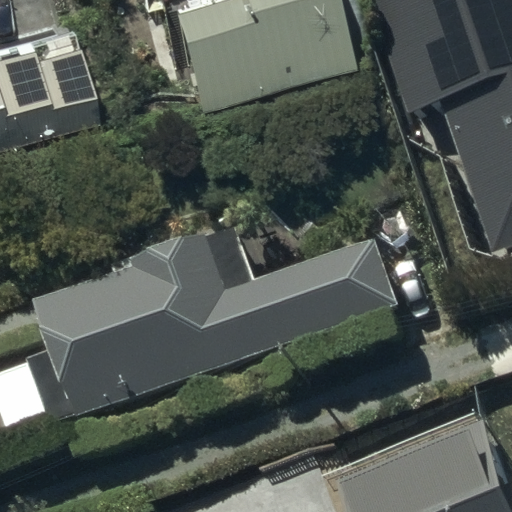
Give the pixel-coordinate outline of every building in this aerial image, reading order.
[(342,34),(332,0),(166,0),(189,78),(342,34)] [(0,153),(97,125),(72,41),(0,62),(0,153)] [(90,436),(405,322),(403,317),(434,305),(417,259),(386,270),(383,261),(268,303),(248,247),(148,284),(150,290),(47,328),(62,370),(39,378),(61,441),(88,431),(90,436)] [(0,324),(10,321),(0,293),(0,324)] [(511,511),(511,485),(500,447),(323,503),(326,511),(511,511)]
